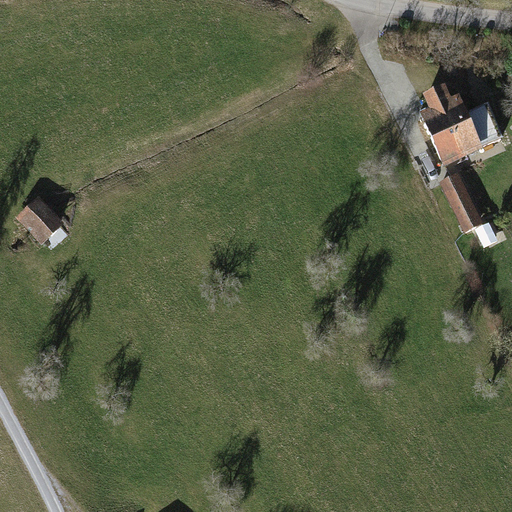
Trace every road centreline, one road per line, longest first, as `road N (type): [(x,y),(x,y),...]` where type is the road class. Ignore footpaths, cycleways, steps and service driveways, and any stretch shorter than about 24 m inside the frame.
road 1 (residential): [(511,22),(368,0)]
road 2 (track): [(0,396),(59,511)]
